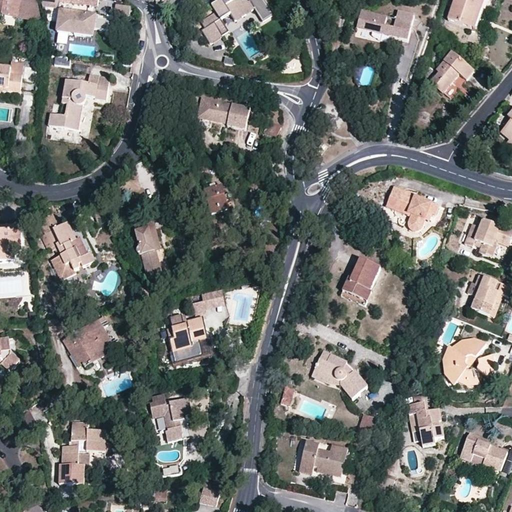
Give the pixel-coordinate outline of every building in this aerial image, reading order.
[(34,0),(0,0),(0,17),(15,19),(39,22),(34,0)] [(40,0),(40,4),(40,6),(42,6),(42,9),(58,11),(59,4),(97,8),(97,0),(40,0)] [(216,0),(217,2),(211,6),(215,12),(199,22),(204,28),(200,31),(209,44),(222,36),(213,23),(219,20),(229,14),(234,22),(254,9),(262,22),(271,16),(261,0),(242,0),(241,1),(240,0),(216,0)] [(447,0),(446,5),(452,7),(448,21),(472,29),(478,9),(481,10),(484,2),(479,0),(447,0)] [(131,8),(116,6),(115,18),(129,20),(131,8)] [(406,42),(413,17),(396,12),(392,29),(383,26),(385,18),(359,11),(355,28),(406,42)] [(96,17),(60,14),(58,35),(70,36),(71,34),(75,35),(75,37),(86,38),(86,37),(87,37),(88,37),(89,37),(90,36),(91,36),(91,35),(92,34),(93,33),(93,32),(93,31),(94,31),(96,17)] [(219,20),(213,23),(222,36),(227,33),(219,20)] [(93,39),(94,31),(93,31),(93,32),(93,33),(92,34),(91,35),(91,36),(90,36),(89,37),(88,37),(87,37),(86,37),(86,38),(93,39)] [(459,77),(467,83),(475,74),(452,54),(437,72),(439,74),(430,86),(443,96),(459,77)] [(22,76),(23,63),(12,62),(11,69),(10,75),(22,76)] [(0,92),(20,95),(22,76),(10,75),(11,69),(0,68),(0,92)] [(106,102),(109,79),(90,76),(89,84),(66,82),(63,105),(67,106),(65,117),(50,115),(49,127),(78,131),(82,108),(84,106),(86,103),(87,101),(87,99),(106,102)] [(205,120),(209,101),(204,100),(200,119),(205,120)] [(250,111),(209,101),(205,120),(224,124),(224,122),(229,123),(228,125),(228,127),(246,131),(250,111)] [(509,142),(511,144),(511,113),(508,118),(509,120),(511,122),(511,124),(511,126),(509,125),(506,128),(501,135),(509,142)] [(277,137),(281,128),(269,123),(265,132),(277,137)] [(344,134),(331,133),(329,145),(342,147),(344,134)] [(229,211),(223,188),(206,192),(212,215),(229,211)] [(424,229),(426,223),(433,206),(433,204),(394,189),(387,209),(408,217),(407,219),(409,219),(408,224),(408,228),(410,231),(413,233),(417,233),(422,232),(424,229)] [(107,206),(98,210),(102,222),(111,218),(107,206)] [(440,209),(433,206),(426,223),(430,224),(433,217),(437,218),(440,209)] [(40,221),(46,234),(60,228),(54,215),(40,221)] [(111,218),(102,222),(104,226),(113,223),(111,218)] [(161,252),(153,220),(134,225),(140,247),(138,248),(137,249),(136,252),(137,254),(139,256),(142,256),(147,279),(162,275),(157,252),(161,252)] [(509,246),(511,239),(511,233),(483,222),(480,230),(472,227),(465,245),(473,249),(475,244),(482,246),(479,256),(488,260),(496,240),(509,246)] [(87,255),(79,239),(76,240),(68,224),(60,228),(46,234),(42,236),(48,250),(57,246),(62,256),(51,261),(61,281),(76,274),(75,272),(95,263),(91,254),(87,255)] [(21,252),(20,227),(0,228),(0,263),(15,263),(15,252),(21,252)] [(508,250),(509,246),(496,240),(488,260),(491,261),(498,247),(508,250)] [(361,261),(353,280),(351,284),(348,282),(343,293),(364,302),(368,292),(371,293),(381,270),(361,261)] [(511,298),(511,290),(479,278),(476,286),(472,285),(467,295),(475,299),(471,311),(489,319),(498,296),(504,298),(511,301),(511,298)] [(141,290),(144,303),(145,303),(150,302),(147,288),(141,290)] [(372,294),(371,293),(368,292),(364,302),(343,293),(342,297),(366,307),(372,294)] [(223,293),(203,297),(205,304),(193,307),(197,324),(204,322),(203,319),(208,318),(207,312),(226,307),(223,293)] [(494,321),(504,298),(498,296),(489,319),(494,321)] [(211,358),(204,322),(197,324),(184,326),(182,316),(170,319),(172,329),(174,339),(170,340),(176,367),(211,358)] [(60,318),(47,321),(49,333),(62,331),(60,318)] [(63,341),(72,356),(76,354),(83,365),(98,357),(100,361),(117,351),(99,320),(63,341)] [(0,340),(0,337),(0,366),(2,366),(10,373),(20,362),(12,355),(10,339),(0,340)] [(476,360),(486,347),(476,341),(463,343),(452,350),(450,359),(450,372),(458,384),(468,389),(480,387),(475,374),(467,372),(466,372),(467,370),(466,369),(467,362),(464,361),(468,359),(475,359),(476,360)] [(454,388),(458,384),(450,372),(450,359),(452,350),(448,349),(443,360),(445,377),(454,388)] [(324,351),(315,373),(332,381),(341,384),(341,388),(353,403),(369,388),(356,372),(353,374),(351,377),(347,374),(348,373),(345,370),(347,366),(348,362),(324,351)] [(83,365),(76,354),(72,356),(70,357),(76,369),(83,365)] [(85,370),(100,361),(98,357),(83,365),(85,370)] [(494,370),(492,357),(479,363),(479,365),(478,368),(478,371),(489,380),(494,370)] [(477,361),(476,360),(475,359),(468,359),(464,361),(467,362),(466,369),(467,370),(466,372),(467,372),(477,361)] [(329,386),(341,388),(341,384),(332,381),(315,373),(313,378),(329,386)] [(291,408),(295,391),(286,388),(282,406),(291,408)] [(185,412),(183,401),(169,403),(169,406),(166,406),(164,395),(151,397),(152,403),(149,404),(151,415),(164,414),(164,417),(167,432),(164,432),(166,442),(182,440),(180,429),(181,429),(180,421),(185,421),(191,420),(190,411),(185,412)] [(442,423),(440,412),(428,414),(426,406),(424,404),(422,396),(405,399),(407,408),(410,407),(412,423),(420,422),(423,441),(424,447),(436,445),(436,440),(445,439),(443,428),(441,428),(440,424),(442,423)] [(359,433),(364,434),(368,416),(364,415),(359,433)] [(378,418),(368,416),(364,434),(374,436),(378,418)] [(415,442),(423,441),(420,422),(412,423),(415,442)] [(73,424),(72,448),(63,447),(62,466),(60,466),(60,486),(84,487),(85,467),(79,467),(79,453),(105,453),(106,433),(88,432),(88,425),(73,424)] [(500,473),(508,454),(492,447),(493,443),(470,434),(459,460),(470,464),(471,462),(474,456),(483,460),(485,461),(483,466),(500,473)] [(342,479),(349,450),(332,447),(331,453),(319,451),(320,445),(308,442),(302,465),(315,468),(318,469),(318,474),(342,479)] [(480,466),(483,460),(474,456),(471,462),(480,466)] [(314,473),(315,468),(302,465),(300,473),(313,477),(314,473)] [(498,478),(500,473),(483,466),(482,471),(498,478)] [(177,469),(162,471),(163,478),(178,476),(177,469)] [(397,480),(385,475),(382,482),(384,483),(394,486),(397,480)] [(394,486),(384,483),(381,489),(392,493),(394,486)] [(220,494),(203,489),(200,504),(217,508),(220,494)] [(451,491),(446,489),(442,492),(442,498),(447,500),(451,497),(451,491)] [(167,502),(167,492),(155,492),(154,502),(167,502)] [(337,493),(334,503),(343,506),(346,496),(337,493)]
